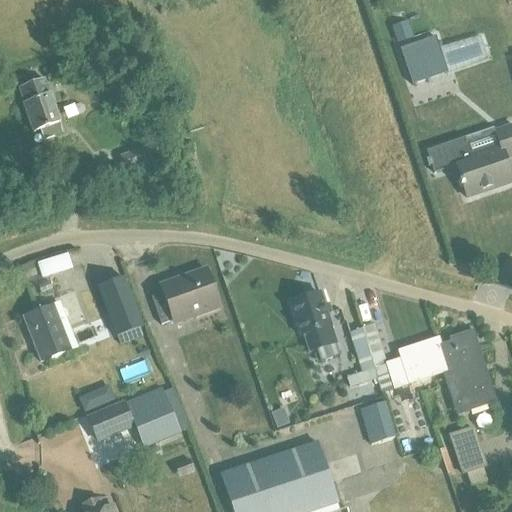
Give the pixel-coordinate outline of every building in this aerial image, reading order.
[(447,47),(439,50),(447,74),(456,71),(463,68),(471,65),(479,62),(487,59),(480,38),(472,40),(464,43),(464,42),(456,45),(455,45),(448,47),(447,47)] [(435,39),(400,51),(412,86),(447,74),(439,50),(435,39)] [(16,90),(21,105),(20,105),(30,134),(37,131),(40,141),(61,134),(48,96),(43,80),(16,90)] [(464,200),(511,183),(511,181),(504,159),(511,156),(511,127),(494,133),(493,129),(426,152),(429,161),(426,161),(428,168),(431,167),(434,175),(453,169),(464,200)] [(146,149),(120,157),(125,171),(151,162),(146,149)] [(46,277),(77,268),(73,253),(42,262),(46,277)] [(161,325),(171,321),(173,326),(218,309),(204,270),(160,286),(163,294),(151,298),(161,325)] [(96,289),(113,338),(138,330),(122,280),(96,289)] [(332,344),(327,327),(317,296),(288,306),(298,337),(303,335),(309,352),(332,344)] [(22,318),(40,363),(71,350),(53,305),(22,318)] [(372,372),(384,369),(384,367),(386,366),(374,326),(360,330),(372,372)] [(360,330),(349,334),(361,376),(372,372),(360,330)] [(447,339),(449,345),(437,349),(434,350),(441,373),(455,415),(482,406),(483,408),(493,405),(483,374),(481,374),(478,367),(480,367),(469,332),(447,339)] [(434,350),(437,349),(434,341),(396,354),(399,362),(386,366),(384,367),(384,369),(391,390),(441,373),(434,350)] [(261,358),(268,377),(284,372),(277,353),(261,358)] [(130,384),(157,370),(150,356),(122,369),(130,384)] [(112,384),(82,395),(89,412),(118,401),(112,384)] [(413,385),(400,388),(404,403),(417,400),(413,385)] [(163,389),(124,405),(134,427),(143,450),(182,434),(163,389)] [(385,403),(360,410),(370,445),(395,438),(385,403)] [(88,420),(97,442),(134,427),(124,405),(88,420)] [(279,425),(291,421),(286,407),(274,411),(279,425)] [(448,437),(461,476),(483,469),(470,429),(448,437)] [(337,511),(315,446),(218,478),(229,511),(346,511),(346,509),(337,511)] [(193,454),(177,459),(183,477),(199,472),(193,454)] [(103,510),(99,499),(82,506),(84,511),(115,511),(113,506),(103,510)]
